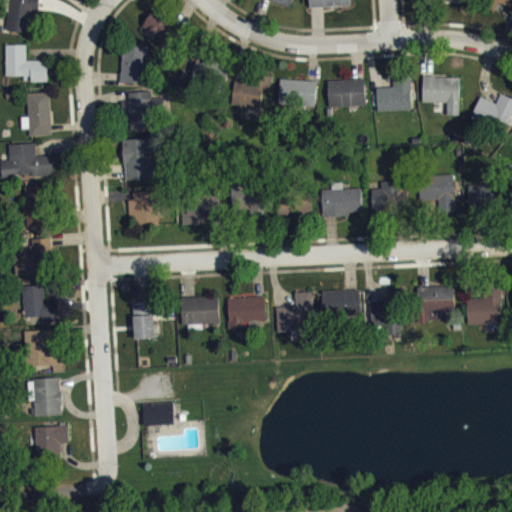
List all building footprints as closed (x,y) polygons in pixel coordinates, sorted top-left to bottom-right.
[(41,0),(29,0),(10,0),(10,38),(34,39),(34,18),(41,18),(41,0)] [(296,0),(265,0),(264,5),(293,12),(296,0)] [(310,0),(311,14),(354,13),(353,0),(310,0)] [(443,0),(444,8),(467,7),(466,0),(443,0)] [(511,0),(495,0),(497,0),(495,7),(511,12),(511,0)] [(154,18),(144,33),(173,53),(183,38),(154,18)] [(8,83),(33,83),(33,88),(49,88),(49,68),(28,68),(28,51),(8,51),(8,83)] [(149,53),(124,52),(123,91),(148,91),(149,53)] [(204,71),(198,69),(191,92),(207,97),(211,87),(225,92),(231,74),(206,65),(204,71)] [(449,110),(449,123),(463,123),(463,84),(425,83),(424,109),(449,110)] [(320,87),(283,86),(282,109),(319,110),(320,87)] [(369,113),(369,86),(330,87),(331,114),(369,113)] [(417,118),(416,88),(396,88),(396,94),(379,94),(380,119),(417,118)] [(235,113),(263,114),(264,90),(235,89),(235,113)] [(131,99),(131,108),(123,108),(124,127),(132,127),(133,137),(156,136),(155,121),(167,121),(167,104),(154,105),(154,98),(131,99)] [(29,100),(31,143),(53,142),(52,99),(29,100)] [(511,131),(511,104),(502,100),(497,110),(481,103),(473,121),(510,137),(511,131)] [(160,167),(152,167),(152,157),(159,157),(159,145),(125,146),(126,186),(160,185),(160,167)] [(55,182),(54,163),(38,163),(37,150),(11,151),(12,168),(3,168),(4,183),(55,182)] [(457,217),(456,182),(421,183),(422,208),(440,207),(441,218),(457,217)] [(383,188),(383,195),(373,196),(374,220),(398,220),(398,210),(407,209),(406,188),(383,188)] [(324,197),(325,222),(364,221),(363,195),(345,195),(345,189),(334,189),(334,196),(324,197)] [(470,192),(471,212),(493,212),(493,191),(470,192)] [(49,192),(25,193),(26,234),(50,233),(49,192)] [(135,199),(135,207),(133,207),(134,241),(150,240),(150,233),(160,233),(159,197),(135,199)] [(185,231),(206,232),(207,220),(221,220),(222,200),(186,199),(185,231)] [(33,246),(34,261),(16,262),(17,281),(56,279),(54,245),(33,246)] [(468,304),(469,331),(504,330),(503,291),(486,291),(486,304),(468,304)] [(24,293),(26,325),(45,324),(45,329),(64,328),(63,310),(46,311),(45,292),(24,293)] [(456,320),(455,293),(421,294),(422,321),(456,320)] [(325,297),(325,324),(365,323),(365,296),(325,297)] [(279,339),(315,337),(314,299),(297,300),(297,313),(278,314),(279,339)] [(221,330),(221,303),(184,304),(184,331),(221,330)] [(231,336),(247,336),(247,327),(268,326),(267,304),(230,304),(231,336)] [(373,308),(374,338),(387,337),(387,341),(403,341),(402,319),(393,319),(393,307),(373,308)] [(156,308),(135,309),(136,346),(157,345),(156,308)] [(64,422),(63,384),(35,385),(37,423),(64,422)] [(145,410),(146,432),(177,431),(176,409),(145,410)] [(37,433),(38,464),(64,464),(63,450),(71,450),(71,432),(37,433)]
